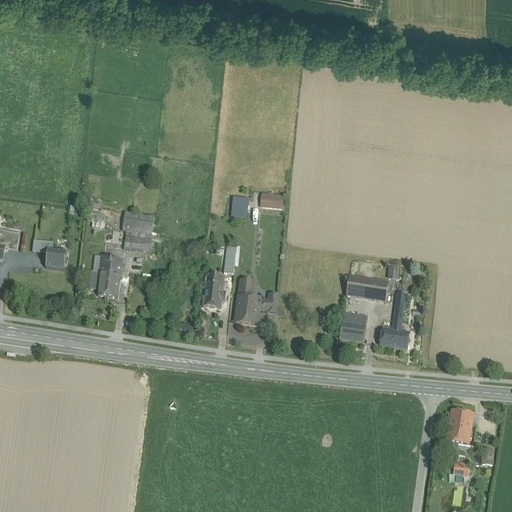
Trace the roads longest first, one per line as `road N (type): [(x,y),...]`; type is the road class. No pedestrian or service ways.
road 1 (secondary): [(0,333),(433,385)]
road 2 (residential): [(433,385),(417,511)]
